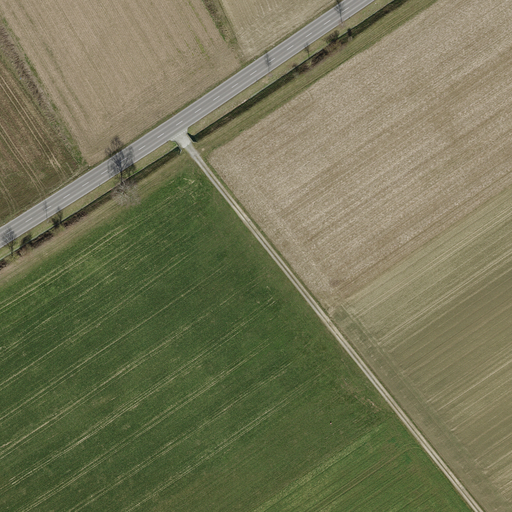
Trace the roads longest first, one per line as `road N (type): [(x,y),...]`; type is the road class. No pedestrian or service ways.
road 1 (track): [(0,280),(421,0)]
road 2 (track): [(176,125),(481,511)]
road 3 (secondary): [(0,237),(360,0)]
